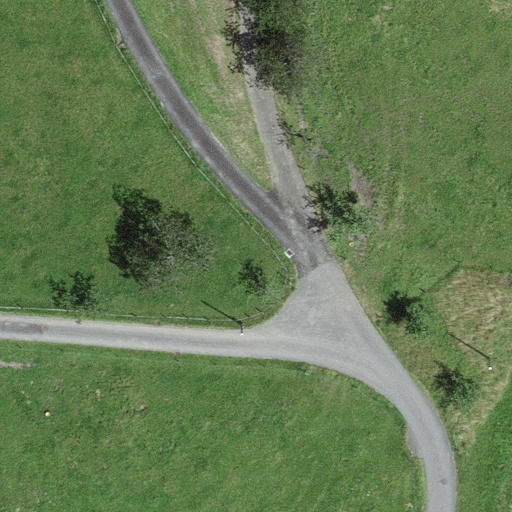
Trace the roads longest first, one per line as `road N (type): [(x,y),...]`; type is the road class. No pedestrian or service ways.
road 1 (unclassified): [(346,335),(314,256),(180,107),(120,0)]
road 2 (unclassified): [(0,325),(211,340),(346,335)]
road 3 (track): [(244,0),(270,145),(314,256)]
road 4 (unclassified): [(440,511),(439,469),(425,425),(399,386),(346,335)]
